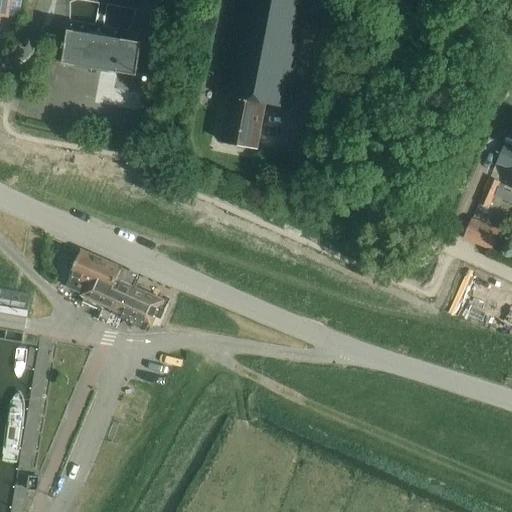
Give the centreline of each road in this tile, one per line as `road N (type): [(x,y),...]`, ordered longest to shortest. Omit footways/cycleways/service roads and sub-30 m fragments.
road 1 (unclassified): [(358,354),(0,198)]
road 2 (unclassified): [(131,341),(303,359),(358,354)]
road 3 (unclassified): [(131,341),(62,511)]
road 4 (unclassified): [(511,402),(358,354)]
road 5 (unclassified): [(95,335),(0,242)]
